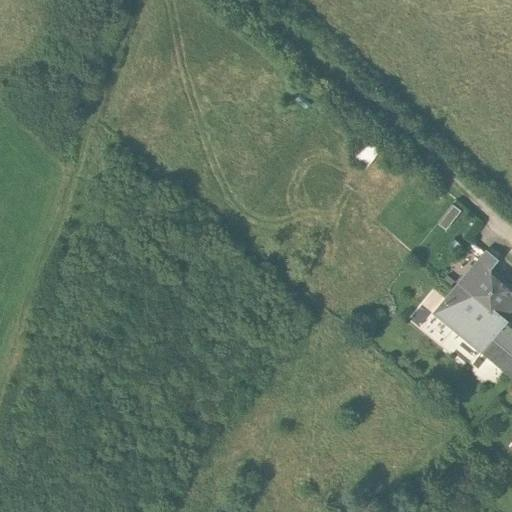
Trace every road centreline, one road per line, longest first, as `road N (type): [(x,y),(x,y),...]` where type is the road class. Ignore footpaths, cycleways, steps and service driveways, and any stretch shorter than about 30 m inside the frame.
road 1 (track): [(131,0),(0,361)]
road 2 (track): [(511,226),(256,0)]
